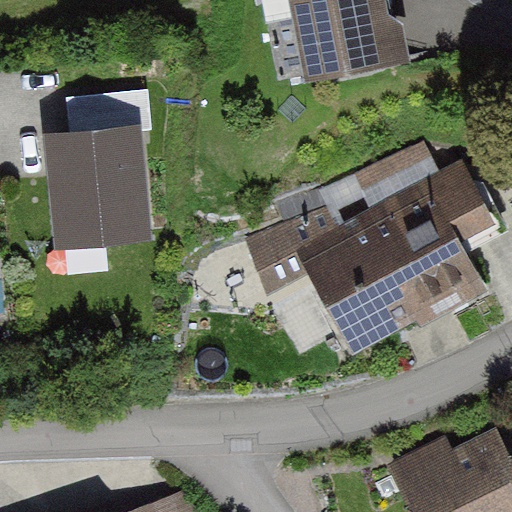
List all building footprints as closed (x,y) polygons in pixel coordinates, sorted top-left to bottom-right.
[(399,0),(279,0),(293,80),(410,60),(399,0)] [(72,135),(49,137),(59,248),(156,239),(146,132),(157,131),(153,90),(68,97),(72,135)] [(301,238),(351,343),(481,282),(460,238),(493,223),(464,162),(301,238)] [(449,431),(390,459),(415,511),(511,511),(511,445),(503,426),(457,448),(449,431)] [(200,511),(191,487),(125,511),(200,511)]
